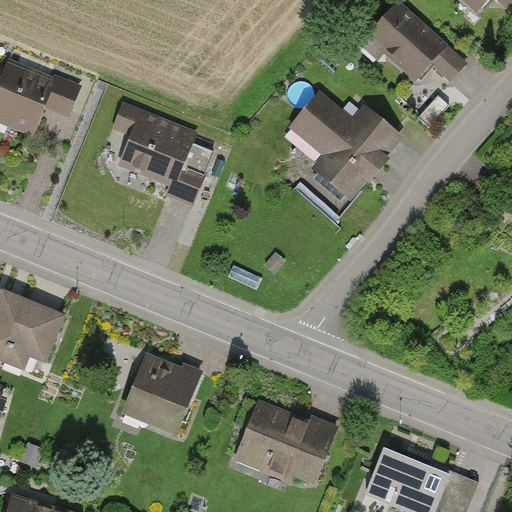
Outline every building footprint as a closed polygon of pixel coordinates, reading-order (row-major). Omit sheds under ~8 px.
[(511,13),(511,0),(468,0),(485,15),(498,1),(511,13)] [(452,85),(469,66),(404,7),(374,40),(423,85),(436,71),(452,85)] [(11,61),(0,88),(0,124),(35,139),(46,111),(73,122),(85,91),(11,61)] [(318,170),(354,202),(409,140),(372,108),(359,123),(328,96),(297,131),(328,158),(318,170)] [(185,167),(197,135),(123,106),(113,131),(131,138),(120,167),(170,187),(166,197),(195,208),(208,176),(185,167)] [(276,253),(265,266),(276,275),(287,262),(276,253)] [(68,325),(5,301),(0,314),(0,360),(47,379),(68,325)] [(207,387),(143,363),(123,417),(187,441),(207,387)] [(15,402),(0,396),(0,443),(0,444),(15,402)] [(340,438),(259,409),(238,465),(320,495),(340,438)] [(468,511),(479,483),(385,451),(369,498),(409,511),(468,511)] [(56,511),(13,499),(9,511),(56,511)]
